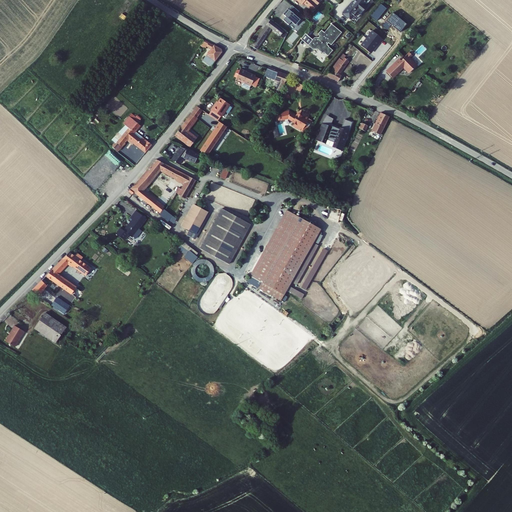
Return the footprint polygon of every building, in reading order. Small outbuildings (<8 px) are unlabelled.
[(313,0),(307,0),(308,1),(304,6),(311,13),(319,5),(313,0)] [(354,0),(355,0),(353,3),(352,2),(349,6),(343,14),(350,19),(356,12),(360,15),(368,6),(364,3),(366,0),(354,0)] [(299,12),(292,6),(289,10),(288,9),(283,15),(287,18),(284,21),(289,25),(292,22),(297,26),(301,21),(296,16),(299,12)] [(282,29),(269,21),(254,43),(251,42),(249,44),(257,48),(270,31),(278,36),(282,29)] [(342,32),(332,24),(325,33),(322,30),(319,35),(320,36),(319,38),(315,38),(309,46),(314,49),(318,49),(324,54),(325,53),(329,56),(334,51),(328,45),(329,43),(332,45),(342,32)] [(201,58),(212,66),(223,51),(204,40),(200,45),(207,50),(201,58)] [(403,59),(396,66),(401,72),(407,65),(413,71),(420,65),(413,57),(415,55),(412,52),(404,60),(403,59)] [(335,68),(331,75),(342,82),(346,75),(344,73),(353,60),(349,57),(347,59),(344,57),(337,69),(335,68)] [(247,69),(240,66),(235,77),(242,80),(241,83),(241,84),(247,87),(248,86),(250,83),(250,84),(255,74),(246,70),(247,69)] [(267,66),(263,74),(280,83),(277,88),(281,91),(288,74),(267,66)] [(281,99),(288,103),(292,96),(286,92),(281,99)] [(216,101),(211,108),(221,115),(230,102),(220,96),(217,102),(216,101)] [(187,132),(204,109),(197,104),(175,133),(193,147),(208,152),(228,125),(223,121),(206,144),(187,132)] [(157,110),(151,118),(155,120),(160,113),(157,110)] [(302,130),(309,118),(301,113),(300,115),(298,114),(297,115),(289,110),(280,113),(280,114),(277,115),(278,120),(288,117),(294,121),(293,122),(295,123),(294,125),(302,130)] [(372,131),(380,135),(390,117),(381,113),(372,131)] [(332,125),(334,118),(327,115),(321,130),(324,129),(325,125),(331,127),(332,125)] [(142,124),(133,117),(120,132),(122,134),(113,144),(124,155),(125,154),(135,163),(139,158),(129,148),(127,150),(122,145),(127,139),(144,151),(151,143),(143,136),(142,138),(135,133),(136,131),(142,124)] [(353,122),(346,119),(342,129),(332,125),(331,127),(325,125),(324,129),(321,130),(323,134),(321,135),(320,139),(323,141),(326,139),(327,136),(337,140),(336,142),(343,145),(345,139),(347,138),(348,136),(347,134),(349,130),(350,130),(353,122)] [(363,123),(360,128),(366,131),(369,126),(363,123)] [(323,134),(321,130),(313,136),(320,139),(321,135),(323,134)] [(180,148),(172,158),(180,162),(185,156),(201,162),(204,153),(196,151),(197,149),(182,144),(180,148)] [(144,174),(130,190),(134,194),(136,191),(164,211),(168,204),(147,190),(162,168),(189,182),(193,176),(157,157),(144,174)] [(226,179),(230,170),(223,168),(220,176),(226,179)] [(199,179),(193,176),(189,182),(182,193),(188,197),(199,179)] [(199,206),(185,227),(199,236),(213,215),(199,206)] [(228,209),(203,248),(231,265),(255,227),(228,209)] [(135,219),(134,220),(138,223),(143,216),(137,211),(132,217),(135,219)] [(325,236),(292,215),(251,278),(263,286),(259,291),(280,305),(325,236)] [(123,228),(117,235),(125,242),(131,235),(135,238),(148,221),(143,216),(138,223),(134,220),(126,231),(123,228)] [(184,243),(181,246),(195,257),(198,254),(184,243)] [(57,277),(68,266),(85,278),(90,270),(67,255),(45,278),(76,299),(81,293),(57,277)] [(210,259),(192,260),(193,280),(211,280),(210,259)] [(40,293),(47,286),(42,281),(35,289),(40,293)] [(55,296),(50,304),(63,313),(69,306),(55,296)] [(46,312),(36,328),(57,340),(66,324),(46,312)] [(5,334),(2,341),(11,346),(20,330),(10,325),(8,329),(9,330),(6,335),(5,334)]
